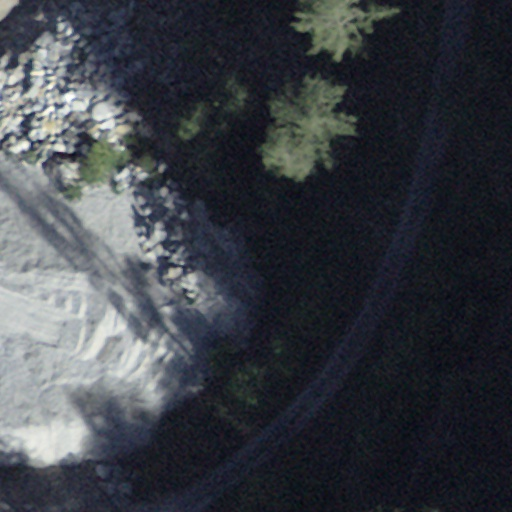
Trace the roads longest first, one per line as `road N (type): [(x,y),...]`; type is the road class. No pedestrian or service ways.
road 1 (track): [(476,0),(360,337)]
road 2 (track): [(360,337),(237,511)]
